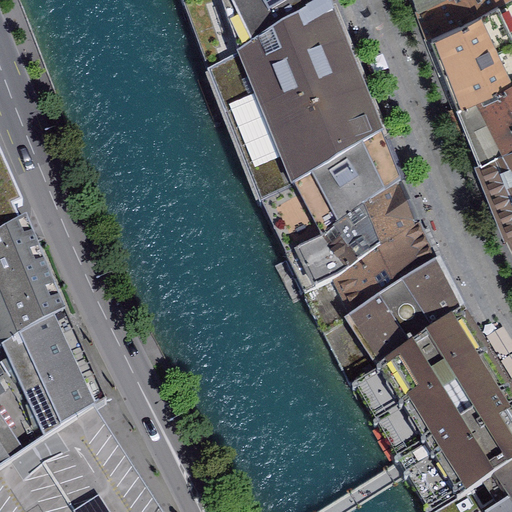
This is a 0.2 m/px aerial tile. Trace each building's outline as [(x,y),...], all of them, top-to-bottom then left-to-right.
[(193,0),(182,4),(209,76),(239,61),(328,8),(324,0),(193,0)] [(430,0),(421,5),(426,20),(432,35),(503,0),(430,0)] [(511,0),(503,0),(432,35),(451,85),(459,103),(511,77),(511,0)] [(209,76),(261,208),(328,175),(382,140),(355,74),(328,8),(239,61),(209,76)] [(511,77),(459,103),(463,117),(469,130),(475,144),(481,159),(511,141),(511,77)] [(261,208),(286,261),(321,245),(401,188),(392,164),(382,140),(328,175),(261,208)] [(511,141),(481,159),(488,177),(495,195),(503,214),(510,232),(511,231),(511,141)] [(22,208),(0,157),(0,238),(20,226),(13,212),(22,208)] [(286,261),(304,297),(339,283),(418,229),(412,215),(407,201),(401,188),(321,245),(286,261)] [(0,354),(65,316),(30,231),(26,221),(20,226),(0,238),(0,354)] [(304,297),(324,337),(435,266),(424,242),(418,229),(339,283),(304,297)] [(350,386),(352,385),(364,377),(365,379),(415,349),(458,317),(460,315),(447,289),(435,266),(324,337),(350,386)] [(0,472),(32,451),(94,414),(107,406),(65,316),(0,354),(0,472)] [(402,470),(426,511),(444,511),(511,470),(511,402),(495,375),(476,346),(458,317),(415,349),(365,379),(364,377),(352,385),(402,470)] [(0,511),(157,511),(94,414),(32,451),(0,472),(0,511)] [(511,511),(511,470),(444,511),(511,511)]
